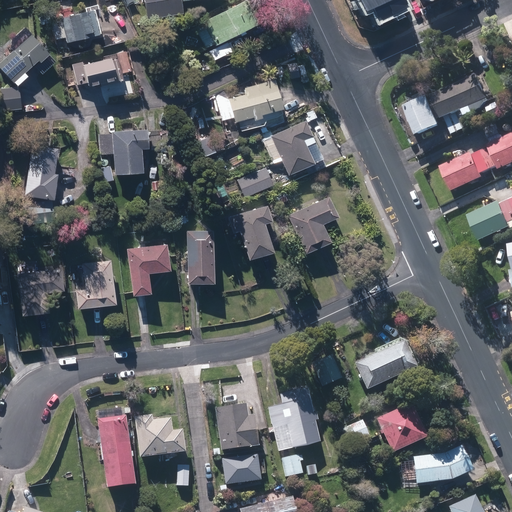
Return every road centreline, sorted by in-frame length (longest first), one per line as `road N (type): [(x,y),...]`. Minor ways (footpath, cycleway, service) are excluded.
road 1 (residential): [(433,266),(257,346),(55,375),(23,405),(10,447)]
road 2 (residential): [(433,266),(344,78)]
road 3 (residential): [(511,437),(433,266)]
road 4 (residential): [(509,0),(344,78)]
road 5 (unknown): [(193,367),(207,511)]
